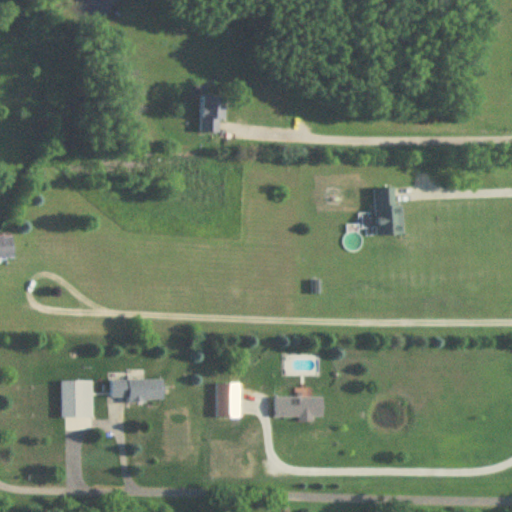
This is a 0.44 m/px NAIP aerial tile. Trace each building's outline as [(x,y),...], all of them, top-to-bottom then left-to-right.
[(222,97),(198,97),(198,133),(222,133),(222,97)] [(402,207),(394,207),(393,189),(373,190),(373,237),(402,237),(402,207)] [(0,239),(0,259),(12,259),(11,239),(0,239)] [(162,401),(162,380),(109,380),(109,401),(162,401)] [(238,383),(214,383),(214,419),(238,419),(238,383)] [(273,397),(273,417),(321,417),(321,397),(273,397)]
